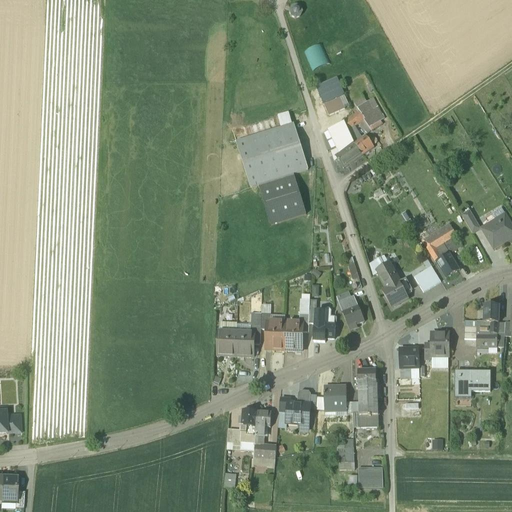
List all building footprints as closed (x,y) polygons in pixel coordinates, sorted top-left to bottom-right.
[(295,6),(290,8),(288,12),(290,17),(294,19),(299,17),(301,12),(299,7),(295,6)] [(322,46),(306,53),(314,72),(330,65),(322,46)] [(363,99),(354,105),(357,110),(367,104),(363,99)] [(340,100),(324,107),(329,117),(345,111),(340,100)] [(367,104),(357,110),(360,114),(365,121),(364,122),(371,133),(382,126),(380,123),(384,120),(372,100),(367,104)] [(278,116),(282,129),(292,126),(288,113),(278,116)] [(360,114),(344,124),(354,145),(362,139),(354,128),(364,122),(365,121),(360,114)] [(344,124),(328,132),(339,155),(354,145),(344,124)] [(282,129),(236,144),(250,190),(259,187),(293,176),(308,171),(293,126),(292,126),(282,129)] [(362,139),(354,145),(363,157),(374,149),(365,137),(362,139)] [(339,155),(335,158),(343,170),(363,157),(354,145),(339,155)] [(293,176),(259,187),(272,227),(306,217),(293,176)] [(481,231),(470,212),(461,217),(473,236),(481,231)] [(406,224),(411,222),(407,213),(402,215),(406,224)] [(511,240),(511,227),(505,216),(481,231),(494,252),(511,240)] [(450,228),(423,244),(429,253),(435,249),(443,245),(456,237),(450,228)] [(456,237),(443,245),(449,255),(449,256),(462,248),(456,237)] [(442,260),(435,249),(429,253),(436,264),(442,260)] [(391,255),(385,258),(389,265),(395,262),(391,255)] [(442,260),(436,264),(446,280),(459,272),(449,256),(449,255),(442,260)] [(353,264),(347,266),(353,281),(359,278),(353,264)] [(389,267),(378,273),(387,291),(399,284),(389,267)] [(431,268),(414,279),(423,294),(441,283),(431,268)] [(402,289),(399,284),(387,291),(382,293),(392,310),(400,306),(399,305),(408,300),(405,295),(407,293),(404,288),(402,289)] [(262,315),(271,315),(271,289),(263,292),(262,315)] [(347,295),(336,299),(339,305),(349,301),(347,295)] [(355,302),(350,304),(349,301),(339,305),(348,329),(355,326),(355,327),(356,327),(364,323),(358,308),(357,308),(355,302)] [(317,302),(310,302),(309,317),(309,325),(315,326),(315,325),(316,314),(317,302)] [(499,308),(485,308),(484,323),(484,324),(498,324),(499,308)] [(331,312),(329,310),(326,310),(324,312),(323,314),(324,314),(324,326),(335,327),(335,319),(331,319),(331,312)] [(335,327),(324,326),(324,314),(323,314),(316,314),(315,325),(315,326),(314,343),(325,344),(325,340),(334,341),(335,327)] [(271,316),(262,316),(261,328),(261,332),(267,332),(267,327),(270,327),(271,316)] [(309,317),(300,316),(299,328),(303,328),(302,334),(308,335),(309,325),(309,317)] [(498,324),(484,324),(484,323),(477,323),(477,329),(476,337),(490,337),(497,337),(498,325),(498,324)] [(504,338),(505,326),(498,325),(497,349),(504,349),(504,338)] [(270,327),(267,327),(267,332),(266,352),(284,352),(285,327),(270,327)] [(299,328),(285,327),(284,352),(302,353),(302,334),(303,328),(299,328)] [(261,328),(251,328),(251,335),(255,335),(254,346),(260,346),(261,332),(261,328)] [(477,329),(465,329),(464,341),(476,341),(476,337),(477,329)] [(237,335),(219,334),(218,358),(228,358),(236,358),(237,335)] [(251,335),(237,335),(236,358),(253,359),(254,346),(255,335),(251,335)] [(449,335),(439,335),(439,338),(431,338),(431,345),(431,358),(448,358),(449,335)] [(490,337),(476,337),(476,341),(476,349),(497,349),(497,340),(497,337),(490,337)] [(418,350),(400,351),(400,371),(411,370),(419,370),(418,350)] [(419,370),(411,370),(411,373),(411,380),(419,380),(419,370)] [(376,393),(376,372),(358,372),(358,380),(355,380),(355,388),(359,388),(359,404),(353,404),(353,415),(353,429),(360,429),(360,430),(379,430),(378,396),(377,396),(377,393),(376,393)] [(490,374),(455,374),(455,400),(471,400),(471,393),(490,393),(490,374)] [(346,391),(333,391),(333,389),(324,389),(325,418),(336,418),(336,413),(346,413),(347,413),(347,405),(346,391)] [(311,396),(298,395),(297,405),(310,407),(311,399),(311,396)] [(297,405),(289,405),(290,401),(280,400),(279,414),(288,415),(287,426),(308,428),(310,411),(310,407),(297,405)] [(258,413),(243,412),(242,419),(239,418),(239,425),(242,425),(241,433),(240,444),(241,444),(255,445),(256,429),(258,413)] [(271,415),(258,413),(256,429),(255,445),(264,446),(265,429),(270,429),(271,415)] [(19,418),(5,419),(6,434),(20,434),(19,418)] [(441,441),(433,441),(433,450),(441,450),(441,441)] [(354,442),(346,442),(345,455),(338,455),(338,459),(345,460),(345,464),(340,464),(340,470),(354,470),(354,442)] [(264,446),(255,445),(254,460),(269,461),(268,465),(275,465),(276,448),(264,446)] [(359,473),(360,490),(383,489),(383,472),(359,473)] [(235,476),(226,476),(226,486),(235,487),(235,476)] [(17,481),(8,481),(8,480),(3,480),(2,502),(16,502),(17,481)]
